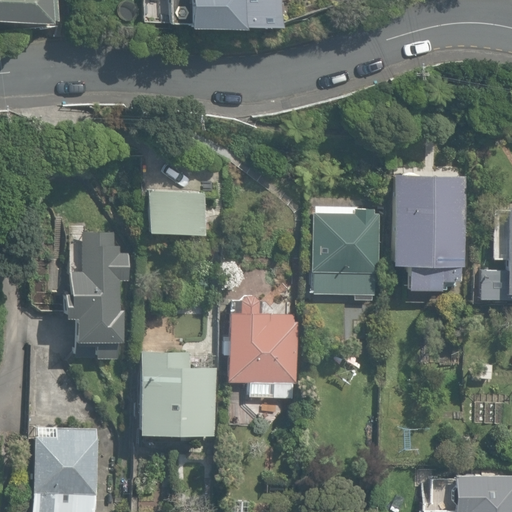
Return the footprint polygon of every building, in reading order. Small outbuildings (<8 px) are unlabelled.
[(0,0),(0,17),(45,19),(45,17),(51,17),(51,0),(0,0)] [(184,25),(241,27),(241,24),(279,26),(279,14),(272,14),(272,0),(167,0),(167,21),(184,22),(184,25)] [(402,287),(438,289),(438,279),(457,280),(457,265),(461,265),(464,175),(389,172),(386,262),(403,263),(402,287)] [(143,229),(198,232),(199,190),(145,188),(143,229)] [(308,211),(308,292),(373,292),(373,270),(377,270),(377,212),(371,212),(371,205),(310,205),(310,211),(308,211)] [(511,206),(504,206),(501,292),(511,291),(511,206)] [(58,316),(56,352),(121,356),(127,227),(80,224),(79,239),(62,238),(60,288),(47,287),(45,315),(58,316)] [(226,402),(245,403),(252,394),(290,395),(290,381),(294,382),(296,319),(292,319),(292,313),(270,311),(270,307),(262,299),(257,300),(251,294),(243,293),(237,298),(229,298),(228,310),(226,310),(225,339),(222,339),(221,353),(224,353),(223,380),(227,380),(226,402)] [(166,442),(184,442),(185,434),(212,434),(214,366),(186,365),(187,350),(137,348),(135,432),(167,433),(166,442)] [(468,371),(466,396),(480,397),(482,372),(468,371)] [(29,511),(89,511),(91,436),(92,436),(92,426),(54,426),(54,423),(34,423),(34,434),(30,434),(29,511)] [(323,466),(301,466),(301,484),(323,484),(323,466)] [(511,511),(511,470),(448,469),(448,505),(422,504),(421,511),(511,511)] [(247,511),(248,500),(232,500),(231,511),(247,511)]
